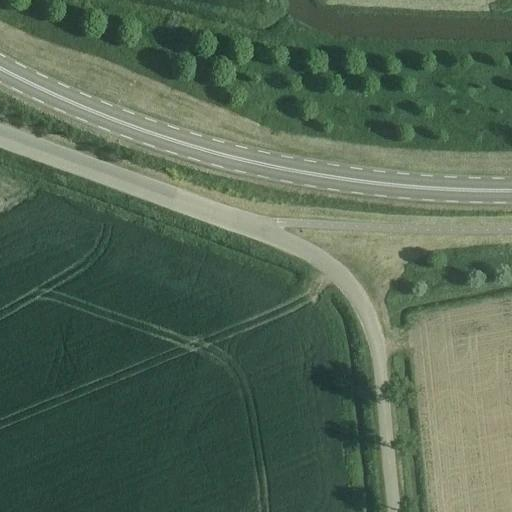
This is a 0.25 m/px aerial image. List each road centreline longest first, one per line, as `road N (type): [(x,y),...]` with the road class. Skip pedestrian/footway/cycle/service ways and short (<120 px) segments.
road 1 (unclassified): [(391,511),(372,329),(331,268),(276,237),(0,141)]
road 2 (primary): [(511,192),(364,183),(233,159),(99,116),(0,70)]
